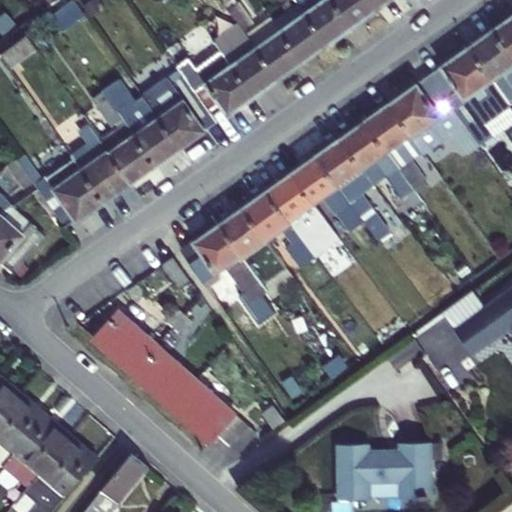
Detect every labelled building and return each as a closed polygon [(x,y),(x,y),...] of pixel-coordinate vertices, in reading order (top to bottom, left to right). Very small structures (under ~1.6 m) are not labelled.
[(222,0),(231,13),(243,30),(253,23),(239,2),(236,3),(233,0),(222,0)] [(295,0),(285,0),(280,4),(286,11),(297,3),(295,0)] [(326,44),(351,26),(331,0),(301,0),(297,3),(326,44)] [(331,0),(351,26),(375,9),(368,0),(331,0)] [(368,0),(375,9),(387,0),(368,0)] [(301,61),(326,44),(297,3),(286,11),(273,20),(301,61)] [(221,21),(233,37),(243,30),(231,13),(221,21)] [(511,15),(492,28),(511,55),(511,15)] [(271,18),(248,36),(249,37),(277,79),(301,61),(273,20),(271,18)] [(511,55),(492,28),(469,45),(493,80),(509,102),(511,99),(511,55)] [(0,53),(0,54),(10,69),(37,49),(27,35),(0,53)] [(277,79),(249,37),(224,55),(253,96),(277,79)] [(476,116),(465,99),(493,80),(469,45),(429,74),(444,94),(456,112),(465,124),(476,116)] [(219,102),(227,114),(253,96),(224,55),(196,75),(195,73),(192,74),(187,68),(180,73),(182,77),(206,111),(219,102)] [(432,103),(444,94),(429,74),(389,103),(424,151),(425,152),(441,142),(429,125),(441,116),(432,103)] [(212,120),(206,111),(182,77),(172,84),(176,90),(157,102),(141,79),(134,84),(158,118),(180,150),(207,130),(205,126),(212,120)] [(119,79),(103,90),(156,166),(180,150),(158,118),(150,123),(119,79)] [(101,140),(132,184),(156,166),(103,90),(93,98),(113,125),(115,123),(119,128),(101,140)] [(411,160),(424,151),(389,103),(366,119),(396,162),(400,167),(414,187),(417,190),(428,182),(411,160)] [(465,124),(456,112),(443,121),(468,155),(473,152),(478,159),(486,153),(465,124)] [(372,179),(396,162),(366,119),(341,137),(372,179)] [(104,204),(132,184),(101,140),(92,127),(82,134),(89,144),(72,156),(74,160),(104,204)] [(375,183),(372,179),(341,137),(316,154),(364,222),(373,234),(384,226),(361,194),(375,183)] [(351,231),(364,222),(316,154),(292,171),(315,203),(323,197),(335,214),(337,212),(351,231)] [(42,178),(25,155),(18,159),(33,182),(34,183),(42,178)] [(8,166),(25,189),(33,182),(18,159),(8,166)] [(74,221),(76,223),(104,204),(74,160),(46,179),(44,177),(42,178),(34,183),(38,190),(66,227),(74,221)] [(414,187),(400,167),(387,176),(401,196),(414,187)] [(322,214),(315,203),(292,171),(267,189),(290,220),(295,217),(301,224),(305,221),(308,225),(322,214)] [(286,247),(300,267),(316,256),(301,237),(298,232),(290,220),(267,189),(244,206),(268,240),(282,230),(292,244),(286,247)] [(0,215),(13,207),(0,193),(0,215)] [(244,206),(221,222),(269,290),(283,280),(269,260),(262,264),(252,251),(268,240),(244,206)] [(0,215),(0,262),(13,275),(46,237),(31,224),(21,234),(0,215)] [(295,217),(290,220),(298,232),(308,225),(305,221),(301,224),(295,217)] [(269,290),(221,222),(182,249),(208,287),(221,278),(217,272),(226,266),(251,302),(269,290)] [(327,247),(314,228),(301,237),(316,256),(327,247)] [(176,286),(187,278),(172,257),(160,265),(176,286)] [(511,286),(454,329),(473,355),(510,328),(511,330),(511,286)] [(175,308),(166,319),(174,326),(184,316),(175,308)] [(117,310),(93,337),(133,372),(157,345),(117,310)] [(184,316),(174,326),(182,333),(191,322),(184,316)] [(157,345),(133,372),(172,408),(196,380),(157,345)] [(0,416),(21,392),(0,374),(0,416)] [(196,380),(172,408),(211,443),(218,435),(240,454),(256,434),(196,380)] [(5,462),(13,452),(46,413),(21,392),(0,416),(0,460),(3,464),(5,462)] [(30,484),(38,474),(72,434),(46,413),(13,452),(5,462),(3,464),(0,467),(0,468),(13,479),(0,495),(12,505),(30,484)] [(98,457),(72,434),(38,474),(65,497),(98,457)] [(370,444),(337,445),(338,498),(371,497),(371,483),(398,483),(399,497),(432,496),(432,461),(443,460),(443,442),(399,443),(398,450),(371,450),(370,444)] [(110,511),(148,466),(131,450),(82,511),(110,511)]
